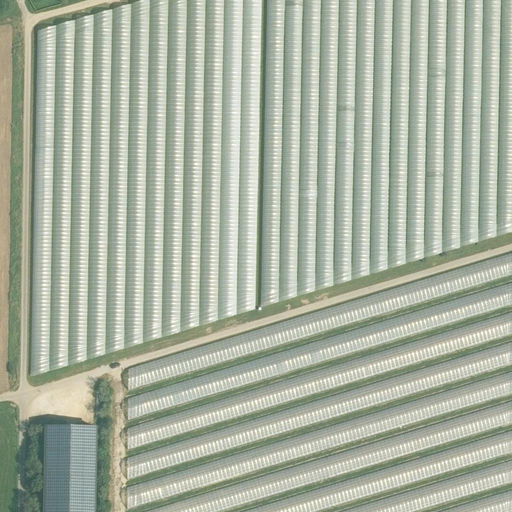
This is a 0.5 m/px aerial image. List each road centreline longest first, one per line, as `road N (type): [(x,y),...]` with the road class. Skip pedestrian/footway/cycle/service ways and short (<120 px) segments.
road 1 (track): [(22,395),(511,248)]
road 2 (track): [(22,395),(28,19)]
